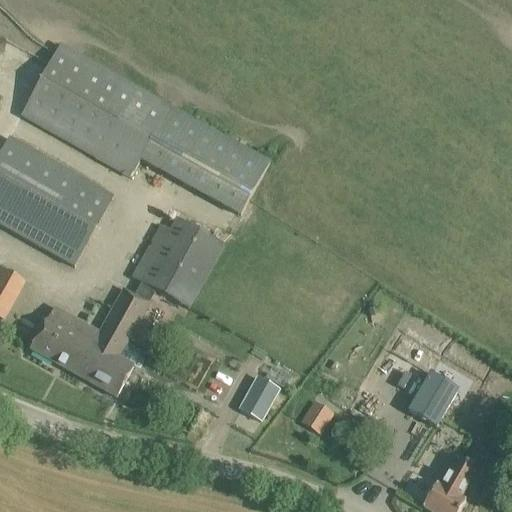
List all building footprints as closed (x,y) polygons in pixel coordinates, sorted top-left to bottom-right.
[(240,218),(269,164),(61,47),(22,117),(130,179),(139,162),(240,218)] [(114,199),(10,140),(0,157),(0,229),(74,270),(114,199)] [(189,308),(227,238),(174,210),(136,280),(189,308)] [(0,318),(11,323),(29,280),(0,268),(0,318)] [(148,305),(155,293),(141,285),(134,297),(123,291),(93,343),(49,318),(30,351),(87,383),(103,351),(118,360),(150,306),(148,305)] [(134,368),(118,360),(103,351),(87,383),(117,399),(134,368)] [(437,429),(458,392),(430,375),(410,410),(409,412),(437,429)] [(278,391),(257,379),(237,412),(259,425),(278,391)] [(315,403),(302,425),(320,436),(334,415),(315,403)] [(423,509),(427,511),(460,511),(465,504),(462,502),(480,473),(459,460),(441,489),(437,487),(423,509)]
